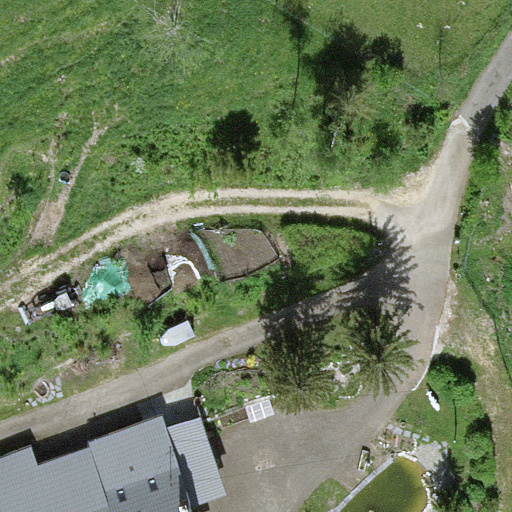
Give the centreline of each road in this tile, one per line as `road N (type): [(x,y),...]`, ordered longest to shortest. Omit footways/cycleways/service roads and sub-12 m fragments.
road 1 (track): [(0,431),(421,250),(511,49)]
road 2 (track): [(438,210),(227,194),(155,209),(0,295)]
road 3 (track): [(421,250),(420,326),(380,404),(276,511)]
